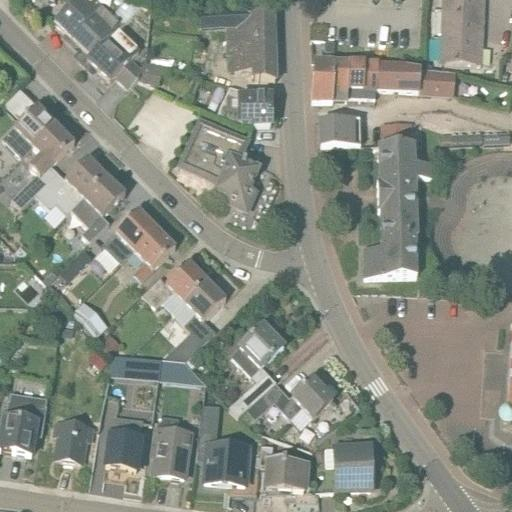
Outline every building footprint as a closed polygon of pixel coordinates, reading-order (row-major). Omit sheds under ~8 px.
[(116,36),(116,37),(142,11),(103,0),(79,0),(54,26),(90,62),(86,65),(87,66),(116,36)] [(442,0),(442,14),(483,16),(483,0),(442,0)] [(274,16),(229,18),(229,12),(199,13),(199,32),(224,32),(225,34),(227,34),(255,33),(255,47),(273,46),(275,46),(274,16)] [(481,42),(483,16),(442,14),(441,40),(481,42)] [(274,87),(274,86),(273,46),(255,47),(255,33),(227,34),(227,61),(233,61),(233,78),(256,79),(256,85),(274,87)] [(137,58),(116,37),(116,36),(87,66),(109,87),(115,81),(128,94),(136,85),(138,75),(129,66),(137,58)] [(480,69),(481,42),(441,40),(439,68),(480,69)] [(323,55),(334,55),(335,46),(324,45),(323,55)] [(139,71),(138,75),(136,85),(149,88),(154,90),(159,74),(153,73),(155,68),(141,64),(139,71)] [(332,104),(333,67),(313,66),(311,107),(332,108),(332,104)] [(347,101),(348,68),(333,67),(332,104),(346,104),(346,101),(347,101)] [(376,93),(376,69),(348,68),(347,101),(374,102),(375,93),(376,93)] [(420,97),(451,100),(453,82),(420,76),(403,71),(376,69),(376,93),(420,97)] [(270,131),(270,101),(243,101),(243,97),(230,91),(216,120),(241,132),(241,125),(253,125),(253,131),(270,131)] [(182,104),(189,107),(192,99),(185,96),(182,104)] [(31,152),(54,129),(36,111),(1,145),(7,151),(20,164),(31,153),(31,152)] [(199,124),(177,171),(218,190),(215,195),(250,211),(257,196),(249,192),(257,175),(254,173),(256,168),(241,162),(239,166),(234,164),(243,145),(199,124)] [(320,152),(359,151),(359,124),(319,125),(320,152)] [(379,150),(412,150),(411,128),(379,127),(379,150)] [(57,178),(51,172),(74,149),(54,129),(31,152),(31,153),(38,160),(27,171),(32,176),(35,179),(10,204),(19,213),(34,200),(57,178)] [(449,149),(481,149),(480,137),(449,138),(449,149)] [(503,147),(503,138),(484,139),(485,148),(503,147)] [(414,159),(412,159),(412,150),(379,150),(380,160),(378,160),(378,187),(376,187),(377,214),(415,213),(415,195),(414,184),(431,183),(430,169),(414,169),(414,159)] [(87,163),(64,185),(57,178),(34,200),(48,216),(54,211),(65,222),(71,217),(105,182),(87,163)] [(122,207),(120,205),(124,202),(105,182),(71,217),(87,234),(81,241),(89,249),(108,230),(101,224),(118,208),(119,209),(122,207)] [(381,252),(381,253),(383,283),(416,282),(414,243),(416,243),(415,213),(377,214),(377,217),(379,217),(380,244),(382,244),(382,252),(381,252)] [(132,256),(155,234),(137,215),(100,251),(119,269),(132,256)] [(140,288),(175,254),(155,234),(132,256),(143,268),(132,280),(140,288)] [(22,248),(13,257),(21,265),(30,256),(22,248)] [(363,284),(383,283),(381,253),(362,254),(363,284)] [(90,263),(83,255),(59,277),(66,286),(90,263)] [(172,320),(206,286),(188,267),(184,271),(182,269),(180,272),(181,273),(165,289),(159,282),(141,300),(155,315),(161,309),(172,320)] [(41,286),(45,290),(55,280),(51,276),(41,286)] [(202,326),(224,304),(206,286),(172,320),(183,331),(182,332),(188,339),(159,368),(168,368),(182,370),(213,337),(202,326)] [(38,303),(46,311),(54,303),(46,295),(38,303)] [(105,331),(82,306),(70,317),(94,342),(105,331)] [(49,333),(58,334),(60,324),(62,311),(52,309),(41,319),(52,322),(49,333)] [(64,322),(62,330),(72,332),(74,324),(64,322)] [(261,373),(283,352),(262,331),(239,353),(230,361),(255,388),(266,379),(261,373)] [(62,332),(61,340),(71,341),(73,334),(62,332)] [(511,333),(506,421),(505,421),(504,422),(503,422),(502,423),(501,424),(500,424),(500,425),(500,426),(500,427),(500,429),(500,430),(500,431),(501,431),(502,432),(503,433),(504,433),(505,434),(511,434),(511,333)] [(110,353),(117,347),(107,337),(98,346),(107,356),(110,353)] [(95,358),(88,365),(99,376),(106,368),(95,358)] [(108,385),(116,386),(119,362),(111,361),(108,385)] [(157,386),(159,368),(147,366),(144,384),(157,386)] [(168,368),(159,368),(157,386),(166,386),(168,368)] [(203,391),(182,370),(168,368),(166,386),(203,391)] [(255,388),(241,400),(251,410),(274,388),(266,379),(255,388)] [(300,414),(311,425),(330,407),(335,411),(336,410),(313,384),(303,393),(302,391),(278,414),(288,425),(300,414)] [(284,399),(275,389),(274,388),(251,410),(245,415),(254,425),(284,399)] [(245,415),(251,410),(241,400),(228,413),(237,423),(245,415)] [(46,413),(45,412),(8,406),(7,405),(0,448),(0,455),(30,461),(34,442),(41,443),(46,413)] [(135,478),(142,428),(112,424),(105,473),(135,478)] [(80,470),(84,445),(91,446),(93,435),(57,428),(55,440),(59,441),(54,466),(80,470)] [(247,456),(247,455),(215,452),(217,429),(200,428),(196,466),(206,467),(204,487),(229,489),(228,498),(243,499),(256,500),(259,474),(259,470),(260,457),(247,456)] [(187,456),(190,439),(153,433),(148,463),(155,464),(152,480),(183,484),(186,469),(187,456)] [(271,464),(272,453),(261,451),(260,457),(259,470),(267,471),(265,492),(304,495),(306,472),(284,470),(284,465),(271,464)] [(315,496),(350,495),(369,495),(369,453),(335,453),(335,473),(325,472),(325,468),(315,468),(315,496)]
